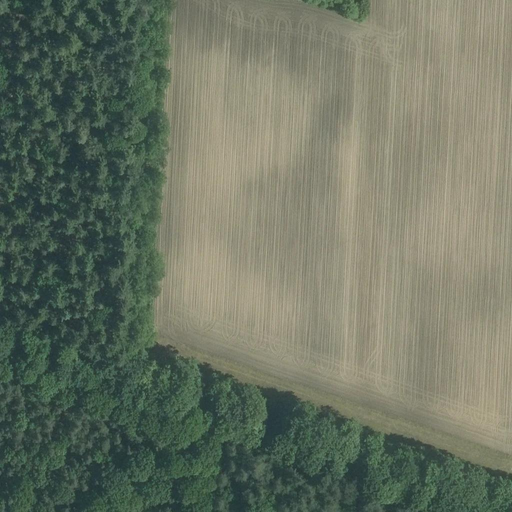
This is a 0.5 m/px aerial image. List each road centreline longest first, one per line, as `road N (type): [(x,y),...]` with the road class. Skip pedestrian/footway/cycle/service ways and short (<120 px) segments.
road 1 (track): [(141,374),(511,500)]
road 2 (track): [(0,325),(141,374)]
